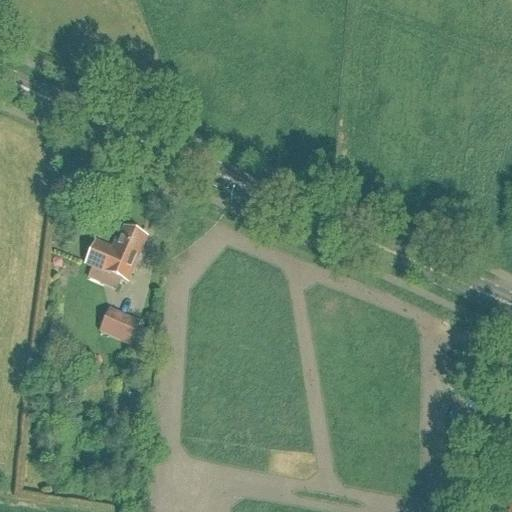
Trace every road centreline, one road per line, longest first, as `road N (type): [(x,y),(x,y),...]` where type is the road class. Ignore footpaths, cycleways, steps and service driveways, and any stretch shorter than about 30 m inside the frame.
road 1 (secondary): [(511,306),(0,79)]
road 2 (unclassified): [(473,511),(511,368)]
